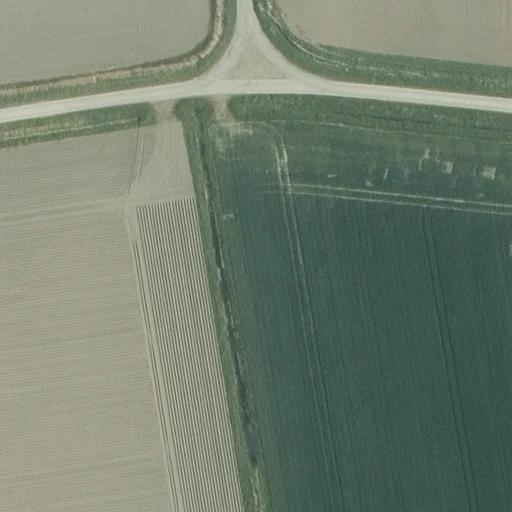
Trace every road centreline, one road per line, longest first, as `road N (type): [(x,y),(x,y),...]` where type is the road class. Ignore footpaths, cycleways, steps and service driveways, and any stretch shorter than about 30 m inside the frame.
road 1 (unclassified): [(242,82),(511,104)]
road 2 (unclassified): [(0,114),(242,82)]
